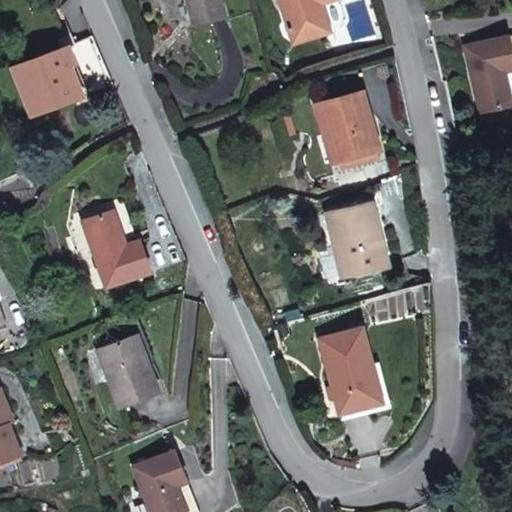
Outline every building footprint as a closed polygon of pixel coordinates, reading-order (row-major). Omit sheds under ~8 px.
[(222,0),(188,0),(195,24),(226,15),(222,0)] [(327,0),(281,0),(295,42),(330,31),(321,2),(327,0)] [(84,95),(114,83),(94,36),(70,45),(14,68),(34,116),(84,95)] [(465,46),(481,111),(511,103),(511,99),(505,70),(511,68),(511,48),(509,36),(465,46)] [(380,149),(363,91),(317,105),(325,134),(330,133),(338,161),(345,159),(360,155),(363,153),(378,150),(380,149)] [(303,99),(299,92),(287,99),(291,106),(303,99)] [(296,134),(290,114),(285,115),(291,136),(296,134)] [(338,161),(330,133),(325,134),(334,162),(338,161)] [(380,158),(378,150),(363,153),(366,162),(380,158)] [(362,161),(360,155),(345,159),(347,165),(362,161)] [(342,243),(350,275),(389,265),(374,202),(328,213),(336,244),(342,243)] [(114,210),(83,221),(107,287),(152,271),(141,241),(123,247),(120,238),(124,237),(114,210)] [(336,244),(344,276),(350,275),(342,243),(336,244)] [(364,327),(321,338),(340,413),(384,401),(374,363),(364,327)] [(160,392),(138,335),(99,350),(121,407),(160,392)] [(10,424),(15,422),(1,387),(0,387),(0,463),(23,455),(10,424)] [(187,479),(176,450),(134,467),(152,511),(187,511),(176,483),(187,479)] [(337,465),(346,468),(357,470),(358,464),(347,461),(337,458),(335,464),(337,465)]
